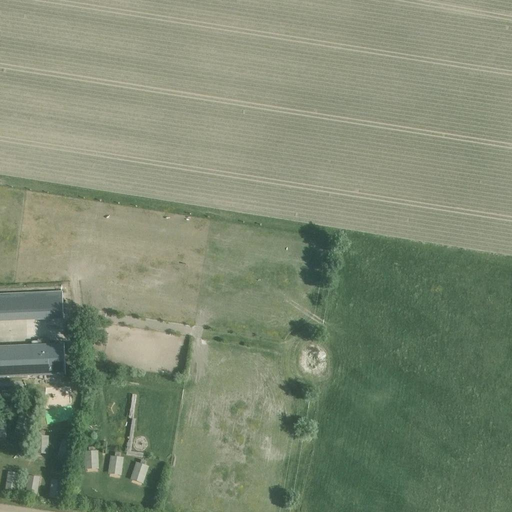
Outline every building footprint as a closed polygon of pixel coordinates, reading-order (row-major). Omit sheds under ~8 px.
[(62,293),(0,295),(0,315),(63,313),(62,293)] [(38,346),(0,347),(0,377),(65,375),(64,345),(49,345),(38,346)] [(100,446),(87,446),(87,465),(100,464),(100,446)] [(115,451),(110,465),(122,470),(127,455),(115,451)] [(138,458),(133,473),(143,477),(149,461),(138,458)]
